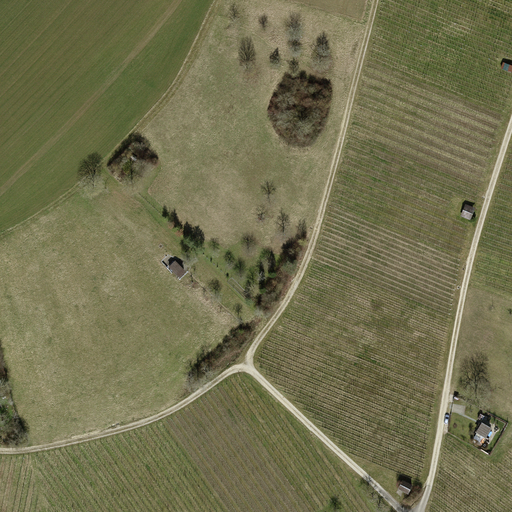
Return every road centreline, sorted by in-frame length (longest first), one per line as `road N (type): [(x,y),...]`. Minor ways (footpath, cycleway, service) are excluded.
road 1 (track): [(397,511),(248,364),(147,421),(0,449)]
road 2 (track): [(419,511),(433,483),(475,249),(511,128)]
road 3 (track): [(376,0),(317,230),(248,364)]
